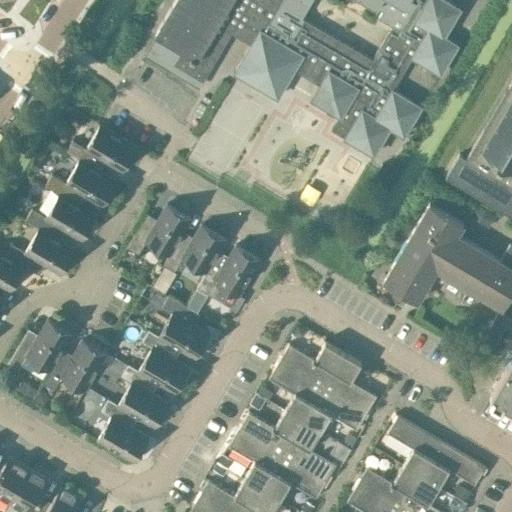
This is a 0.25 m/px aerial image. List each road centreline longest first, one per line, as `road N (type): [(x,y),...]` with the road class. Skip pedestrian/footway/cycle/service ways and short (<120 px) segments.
road 1 (residential): [(511,457),(460,423),(439,385),(295,298)]
road 2 (residential): [(139,493),(163,473),(261,308),(295,298)]
road 3 (residential): [(0,346),(26,303),(83,282),(152,170)]
road 4 (residential): [(0,413),(139,493)]
road 5 (residential): [(175,122),(51,38)]
road 6 (residential): [(271,244),(152,170)]
